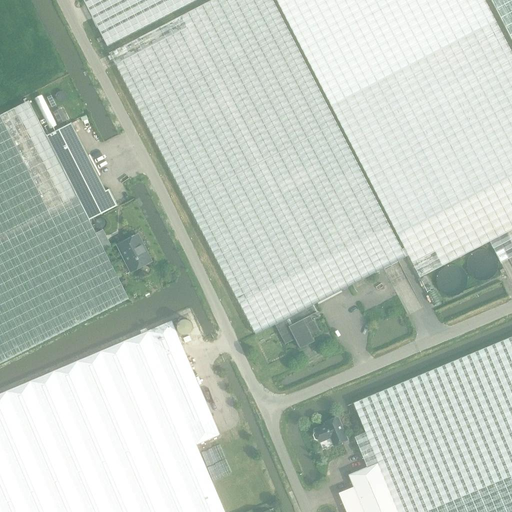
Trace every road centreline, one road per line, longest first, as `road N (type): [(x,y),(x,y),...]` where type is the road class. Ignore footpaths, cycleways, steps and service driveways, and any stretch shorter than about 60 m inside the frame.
road 1 (unclassified): [(267,412),(65,0)]
road 2 (unclassified): [(511,309),(267,412)]
